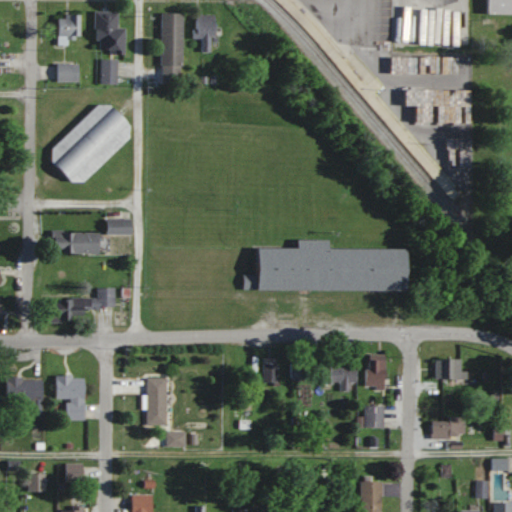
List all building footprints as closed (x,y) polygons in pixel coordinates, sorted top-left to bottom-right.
[(511,0),(481,0),(482,14),(511,14),(511,0)] [(121,28),(114,28),(114,12),(91,12),(91,54),(121,54),(121,28)] [(179,14),(157,14),(157,82),(179,82),(179,14)] [(196,40),(196,52),(210,52),(210,15),(190,15),(190,40),(196,40)] [(63,39),(76,39),(76,16),(53,16),(53,44),(63,44),(63,39)] [(115,60),(96,60),(96,84),(115,84),(115,60)] [(74,64),(52,64),(52,82),(74,82),(74,64)] [(41,155),(72,188),(129,133),(98,101),(41,155)] [(127,234),(127,220),(102,220),(102,234),(127,234)] [(47,233),(47,255),(94,255),(94,233),(47,233)] [(322,247),(322,239),(291,238),(291,247),(250,246),(250,274),(239,274),(238,287),(399,290),(400,248),(322,247)] [(93,299),(56,298),(56,309),(43,309),(43,321),(84,321),(84,307),(111,307),(111,289),(93,288),(93,299)] [(432,377),(464,377),(464,370),(458,370),(458,358),(432,358),(432,377)] [(382,387),(382,359),(366,359),(366,373),(362,373),(362,387),(382,387)] [(275,362),(259,362),(259,383),(275,383),(275,362)] [(288,377),(302,377),(302,362),(288,362),(288,377)] [(337,362),(321,362),(321,383),(335,383),(335,390),(347,390),(347,383),(352,383),(352,366),(337,366),(337,362)] [(80,375),(52,375),(52,397),(62,397),(62,418),(80,418),(80,375)] [(28,414),(39,414),(40,378),(2,377),(2,401),(29,402),(28,414)] [(163,377),(143,377),(143,424),(163,424),(163,377)] [(362,426),(379,426),(379,405),(362,405),(362,426)] [(428,437),(461,437),(461,416),(428,416),(428,437)] [(163,446),(181,446),(181,431),(163,431),(163,446)] [(78,480),(78,462),(61,462),(61,480),(78,480)] [(41,489),(41,474),(28,474),(28,489),(41,489)] [(377,511),(377,480),(357,480),(356,511),(377,511)] [(147,511),(148,493),(126,493),(125,511),(147,511)] [(509,511),(509,501),(489,501),(489,511),(509,511)]
